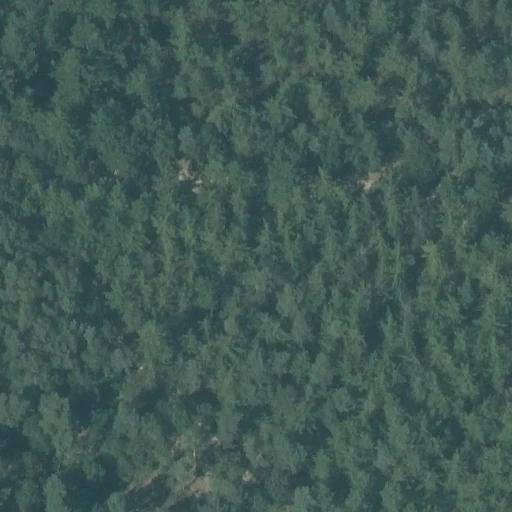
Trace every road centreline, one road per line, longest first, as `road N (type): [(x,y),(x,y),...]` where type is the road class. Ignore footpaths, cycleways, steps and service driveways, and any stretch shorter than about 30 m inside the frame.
road 1 (track): [(511,188),(0,160)]
road 2 (track): [(284,511),(0,206)]
